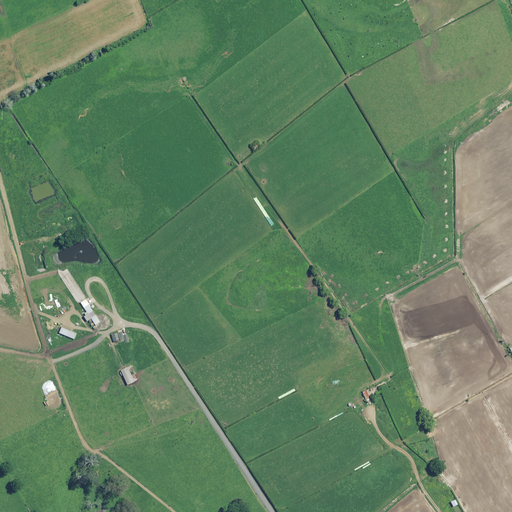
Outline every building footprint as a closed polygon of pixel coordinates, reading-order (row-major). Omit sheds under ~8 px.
[(45,270),(41,254),(34,256),(38,272),(45,270)] [(97,328),(95,325),(100,322),(85,299),(80,303),(86,312),(84,313),(85,315),(83,317),(86,321),(88,320),(94,330),(97,328)] [(76,334),(61,327),(58,333),(73,340),(76,334)] [(130,345),(128,337),(120,340),(122,348),(130,345)] [(120,370),(120,372),(119,372),(121,376),(122,376),(127,385),(137,380),(134,374),(131,375),(127,367),(120,370)] [(363,400),(364,402),(366,401),(368,403),(371,401),(365,390),(362,392),(365,399),(363,400)]
